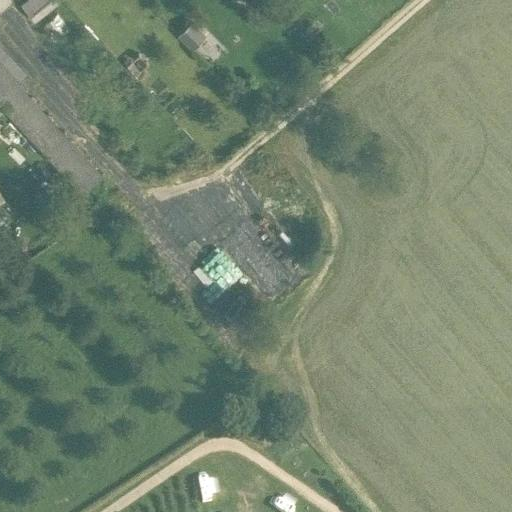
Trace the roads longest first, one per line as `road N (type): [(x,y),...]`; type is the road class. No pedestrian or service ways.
road 1 (track): [(426,0),(234,163),(188,188),(149,197)]
road 2 (track): [(110,511),(217,440),(334,511)]
